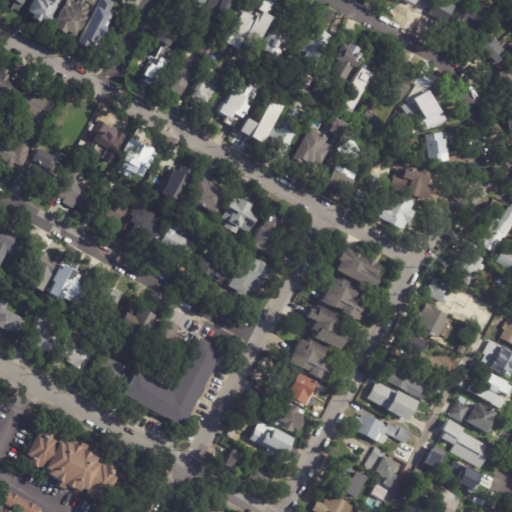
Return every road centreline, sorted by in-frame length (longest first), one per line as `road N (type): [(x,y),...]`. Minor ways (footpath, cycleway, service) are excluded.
road 1 (residential): [(415,261),(0,33)]
road 2 (residential): [(280,511),(415,261),(467,199),(511,167)]
road 3 (residential): [(264,511),(0,365)]
road 4 (residential): [(256,339),(0,198)]
road 5 (residential): [(326,212),(184,467)]
road 6 (residential): [(486,183),(462,85),(442,60),(334,0)]
